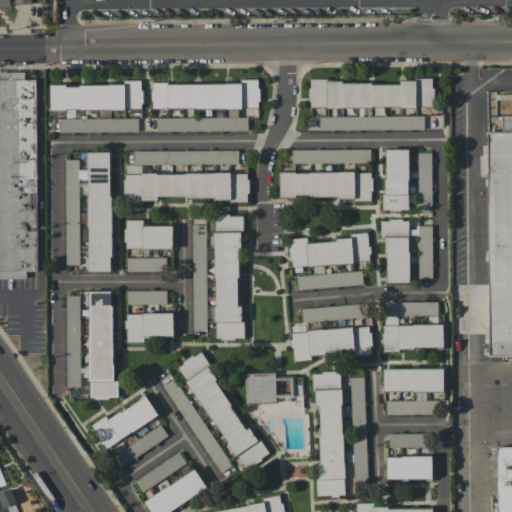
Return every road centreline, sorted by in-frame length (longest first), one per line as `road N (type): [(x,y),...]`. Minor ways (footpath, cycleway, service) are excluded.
road 1 (tertiary): [(0,48),(511,42)]
road 2 (residential): [(69,4),(511,0)]
road 3 (residential): [(54,144),(441,143)]
road 4 (residential): [(54,144),(57,393)]
road 5 (residential): [(291,46),(263,178),(265,245)]
road 6 (primary): [(87,511),(0,380)]
road 7 (residential): [(294,302),(444,290)]
road 8 (residential): [(441,143),(444,290)]
road 9 (residential): [(58,285),(183,284)]
